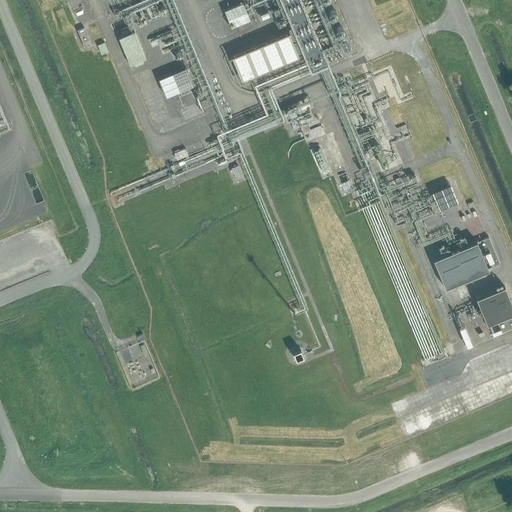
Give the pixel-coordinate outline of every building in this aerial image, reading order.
[(231,27),(250,19),(242,2),(224,10),(231,27)] [(84,27),(77,30),(84,47),(91,44),(84,27)] [(119,38),(129,64),(145,58),(135,31),(119,38)] [(289,33),(231,57),(241,81),(299,56),(289,33)] [(104,42),(97,45),(101,54),(108,51),(104,42)] [(192,67),(164,75),(170,94),(197,85),(192,67)] [(408,124),(398,127),(402,139),(412,136),(408,124)] [(173,153),(176,160),(188,155),(185,148),(173,153)] [(235,180),(242,177),(238,165),(231,168),(235,180)] [(398,188),(403,186),(399,178),(394,180),(398,188)] [(437,190),(444,208),(463,201),(456,183),(437,190)] [(444,288),(488,270),(487,268),(499,263),(488,236),(432,259),(444,288)] [(477,298),(488,324),(511,314),(511,301),(506,286),(477,298)]
